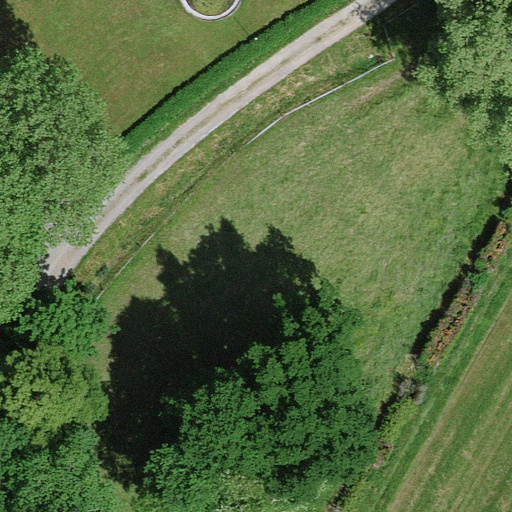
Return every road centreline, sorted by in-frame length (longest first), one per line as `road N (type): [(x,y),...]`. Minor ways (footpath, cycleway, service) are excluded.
road 1 (residential): [(386,0),(185,134),(82,227),(29,311),(0,418)]
road 2 (track): [(391,511),(511,271)]
